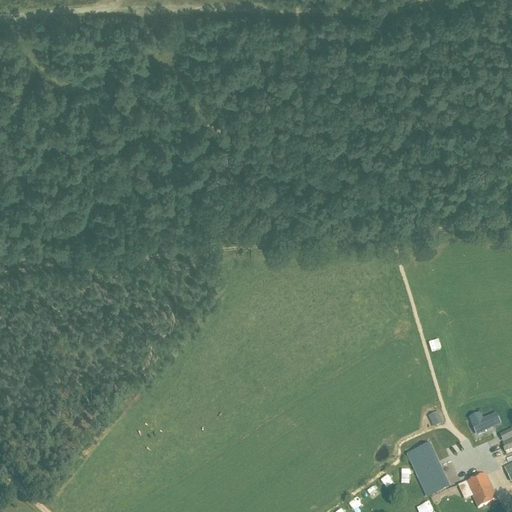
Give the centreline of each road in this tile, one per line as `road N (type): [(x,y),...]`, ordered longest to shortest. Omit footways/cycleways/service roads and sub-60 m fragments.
road 1 (track): [(0,264),(511,216)]
road 2 (track): [(0,11),(435,4)]
road 3 (track): [(128,218),(106,190),(98,159),(0,93)]
road 4 (track): [(172,52),(78,86),(62,116),(67,138)]
road 5 (track): [(375,138),(431,38),(435,4)]
road 6 (track): [(209,131),(175,67),(179,11)]
